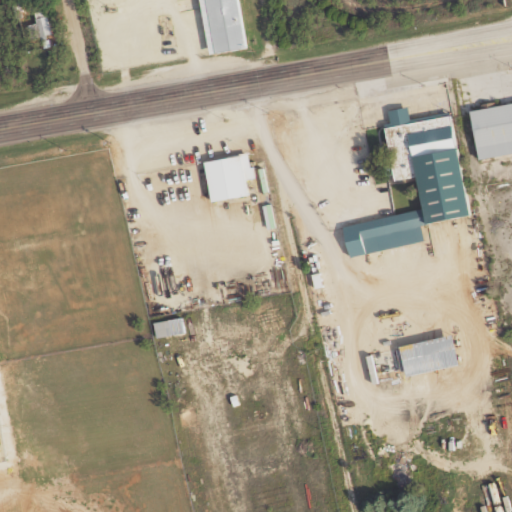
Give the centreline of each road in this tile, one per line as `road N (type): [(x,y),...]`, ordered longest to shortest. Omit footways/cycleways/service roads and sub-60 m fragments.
road 1 (primary): [(0,127),(511,35)]
road 2 (residential): [(247,84),(348,511)]
